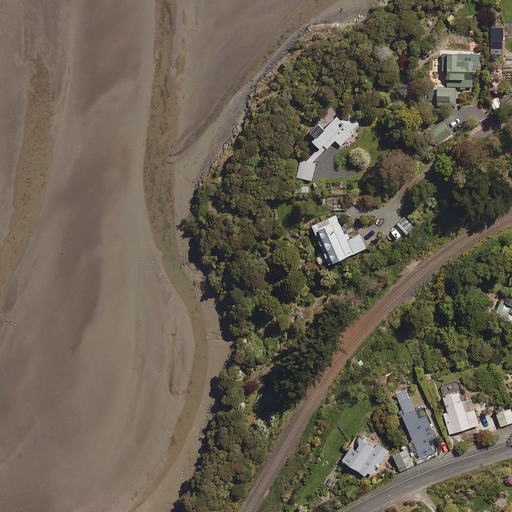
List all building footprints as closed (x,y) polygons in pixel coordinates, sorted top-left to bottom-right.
[(456,105),(456,86),(460,86),(460,89),(466,89),(466,86),(473,86),(473,68),(478,68),(478,57),(458,57),(458,54),(443,54),(443,69),(447,69),(447,85),(438,85),(438,105),(456,105)] [(301,160),(297,177),(312,181),(316,164),(313,163),(322,154),(326,151),(328,148),(336,140),(341,146),(353,134),(351,132),(359,124),(352,117),(347,121),(338,113),(323,128),(318,122),(309,130),(316,137),(311,142),(317,148),(305,161),(301,160)] [(452,134),(442,121),(426,135),(437,147),(452,134)] [(348,240),(336,215),(312,226),(330,265),(367,248),(361,234),(348,240)] [(416,225),(406,215),(398,224),(407,234),(416,225)] [(464,401),(459,382),(441,387),(448,412),(444,413),(450,434),(479,426),(472,399),(464,401)] [(416,411),(407,390),(396,394),(405,414),(403,415),(421,459),(434,453),(431,445),(438,442),(424,408),(416,411)] [(511,422),(511,410),(509,404),(495,409),(501,427),(511,422)] [(375,447),(359,437),(343,461),(366,476),(368,472),(372,475),(388,451),(377,444),(375,447)] [(408,458),(405,460),(404,457),(400,459),(398,453),(394,454),(400,471),(409,468),(407,463),(410,462),(408,458)]
